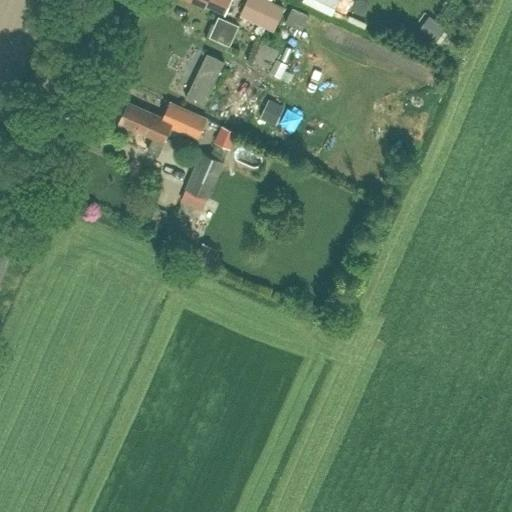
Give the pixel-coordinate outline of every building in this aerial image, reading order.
[(225,14),(231,0),(193,0),(205,5),(225,14)] [(268,0),(246,0),(240,14),(274,29),(284,7),(268,0)] [(296,0),(327,14),(333,0),(296,0)] [(292,6),(285,22),(302,30),(310,14),(292,6)] [(230,46),(239,25),(219,16),(209,36),(230,46)] [(450,32),(438,23),(429,35),(441,44),(450,32)] [(208,53),(186,97),(203,106),(224,61),(208,53)] [(276,124),(284,106),(269,99),(260,117),(276,124)] [(207,119),(170,102),(163,118),(156,115),(156,114),(129,102),(120,121),(154,136),(148,150),(158,154),(171,125),(198,138),(207,119)] [(231,149),(238,133),(222,126),(215,142),(231,149)] [(185,188),(208,198),(225,161),(202,151),(185,188)] [(171,251),(195,260),(200,246),(176,237),(171,251)] [(196,260),(206,264),(212,248),(202,244),(196,260)]
